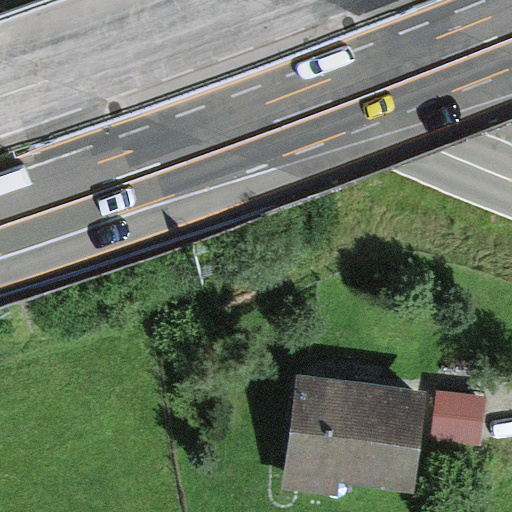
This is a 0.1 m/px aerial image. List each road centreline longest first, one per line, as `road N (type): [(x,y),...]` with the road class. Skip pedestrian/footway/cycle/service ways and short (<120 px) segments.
road 1 (motorway): [(0,215),(217,143),(511,30)]
road 2 (secondary): [(511,179),(46,0)]
road 3 (motorway): [(274,0),(0,95)]
